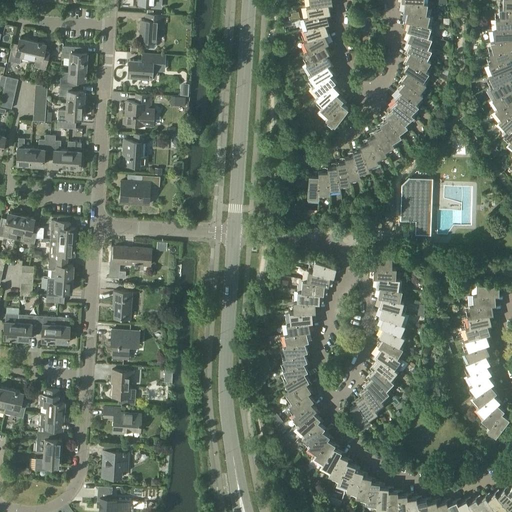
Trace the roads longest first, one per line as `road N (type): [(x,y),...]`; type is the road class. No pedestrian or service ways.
road 1 (tertiary): [(243,511),(226,410),(233,234)]
road 2 (tertiary): [(233,234),(248,0)]
road 3 (residential): [(511,465),(438,483),(410,476),(365,452),(330,405)]
road 4 (residential): [(0,506),(42,510),(70,493),(87,375)]
road 5 (residential): [(98,198),(109,25)]
road 6 (residential): [(87,375),(96,225)]
road 7 (residential): [(330,405),(365,332),(355,271)]
road 8 (residential): [(330,405),(322,338),(355,271)]
road 9 (residential): [(355,271),(345,247),(330,241),(233,234)]
road 10 (residential): [(233,234),(96,225)]
road 11 (residential): [(367,114),(392,54),(387,0)]
